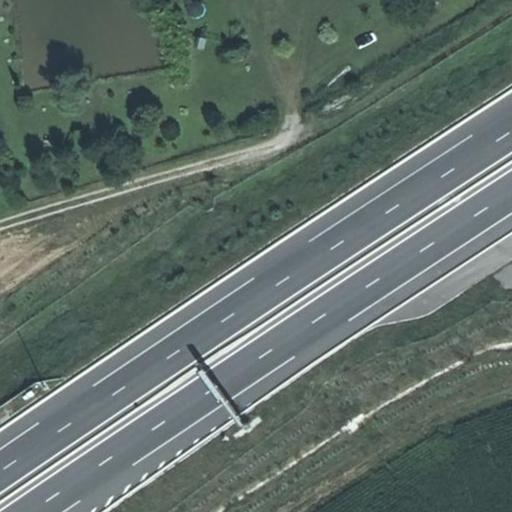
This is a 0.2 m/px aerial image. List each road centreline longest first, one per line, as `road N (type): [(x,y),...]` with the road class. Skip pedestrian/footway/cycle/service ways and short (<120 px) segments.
road 1 (motorway): [(511,135),(0,472)]
road 2 (motorway): [(25,511),(511,191)]
road 3 (track): [(269,49),(293,126),(279,146),(0,226)]
